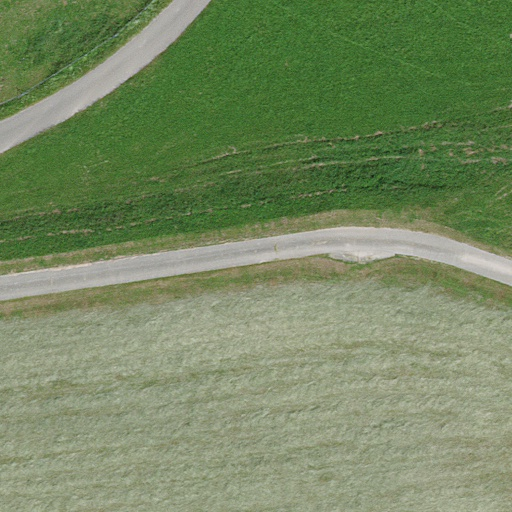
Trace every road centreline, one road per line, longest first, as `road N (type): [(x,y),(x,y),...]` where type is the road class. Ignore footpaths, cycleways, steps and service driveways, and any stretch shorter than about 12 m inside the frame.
road 1 (track): [(0,286),(344,239),(425,245),(511,274)]
road 2 (track): [(0,135),(94,84),(192,0)]
